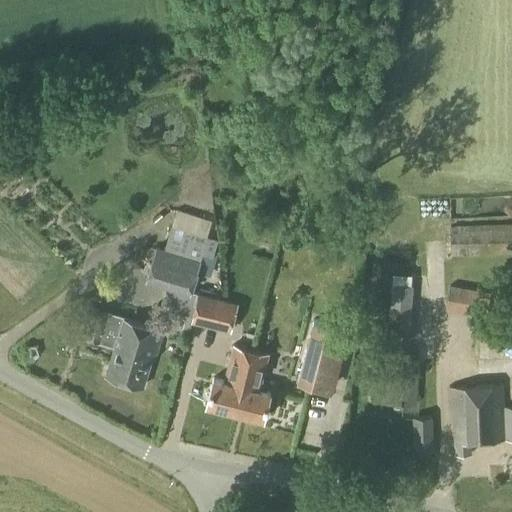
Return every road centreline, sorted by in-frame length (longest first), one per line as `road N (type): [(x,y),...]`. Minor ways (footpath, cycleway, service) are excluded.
road 1 (unclassified): [(213,478),(156,460),(0,375)]
road 2 (unclassified): [(213,478),(399,511)]
